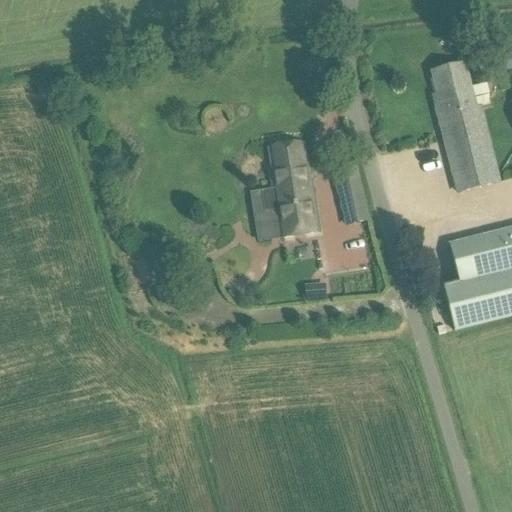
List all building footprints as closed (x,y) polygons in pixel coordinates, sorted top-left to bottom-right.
[(511,54),(502,57),(506,71),(511,69),(511,54)] [(435,74),(431,75),(436,95),(434,95),(437,106),(459,195),(500,185),(500,184),(481,110),(476,111),(471,89),(465,66),(435,74)] [(149,151),(182,148),(181,135),(147,138),(149,151)] [(274,190),(262,192),(265,212),(277,210),(282,238),(319,232),(310,172),(309,166),(306,167),(303,146),(271,151),(274,171),(271,172),(274,190)] [(203,152),(158,155),(159,169),(204,166),(203,152)] [(355,162),(333,167),(347,227),(369,221),(355,162)] [(159,174),(161,184),(179,182),(178,171),(159,174)] [(459,285),(444,289),(455,333),(511,318),(511,231),(450,247),(459,285)]
